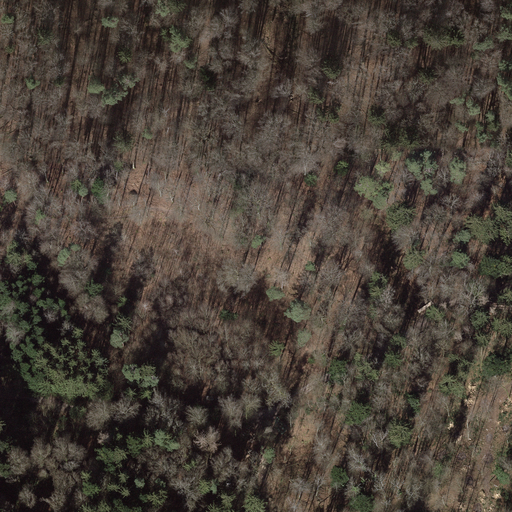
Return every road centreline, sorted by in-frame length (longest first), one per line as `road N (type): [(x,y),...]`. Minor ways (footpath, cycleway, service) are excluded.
road 1 (track): [(262,418),(437,310),(511,288)]
road 2 (track): [(262,418),(206,407),(123,417),(0,393)]
